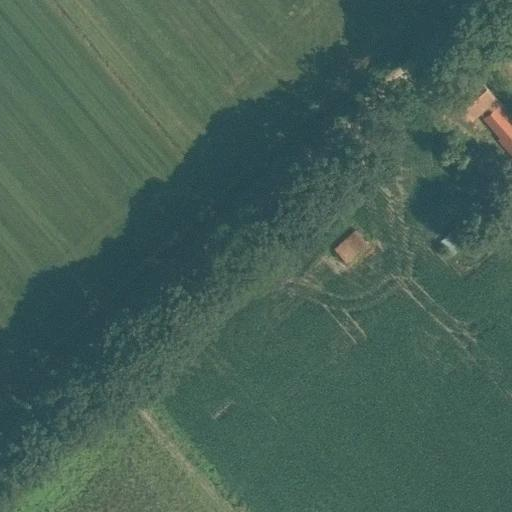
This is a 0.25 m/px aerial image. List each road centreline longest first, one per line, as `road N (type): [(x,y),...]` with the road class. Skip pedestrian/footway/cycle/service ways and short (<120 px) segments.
road 1 (track): [(0,435),(369,90)]
road 2 (unclassified): [(369,90),(465,0)]
